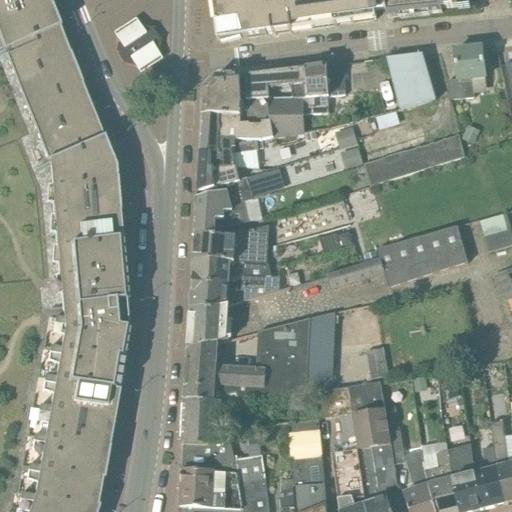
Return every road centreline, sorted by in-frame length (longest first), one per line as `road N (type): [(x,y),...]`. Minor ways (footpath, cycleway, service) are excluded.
road 1 (tertiary): [(135,511),(157,360),(166,175)]
road 2 (residential): [(177,65),(500,25)]
road 3 (tertiary): [(77,0),(111,83),(166,175)]
